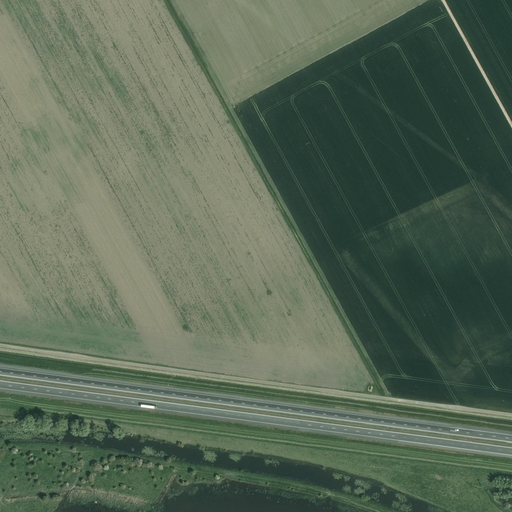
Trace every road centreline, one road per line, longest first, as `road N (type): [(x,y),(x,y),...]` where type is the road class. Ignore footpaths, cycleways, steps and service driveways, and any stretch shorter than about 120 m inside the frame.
road 1 (unclassified): [(0,345),(511,414)]
road 2 (motorway): [(511,439),(0,370)]
road 3 (motorway): [(0,385),(511,452)]
